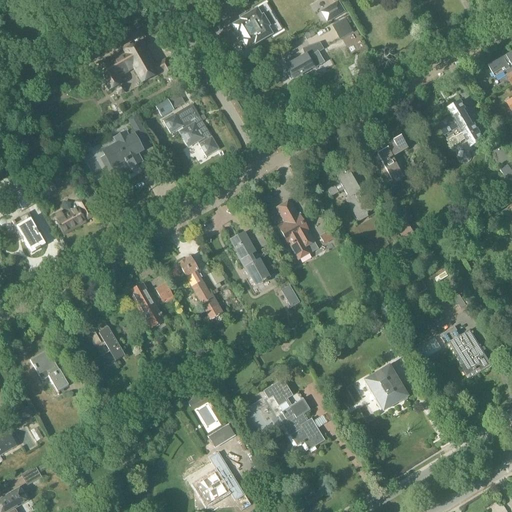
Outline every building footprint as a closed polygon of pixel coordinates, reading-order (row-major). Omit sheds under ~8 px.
[(344,12),(338,2),(320,12),(327,23),(344,12)] [(246,49),(254,44),(254,45),(271,35),(267,28),(274,24),(268,13),(261,17),(256,10),(239,20),(240,21),(232,26),(237,34),(239,32),(243,40),(241,41),(246,49)] [(345,17),(331,25),(339,39),(353,31),(345,17)] [(315,35),(314,33),(312,30),(303,35),(306,41),(315,35)] [(124,51),(126,55),(109,64),(107,60),(88,71),(93,80),(99,76),(108,92),(122,84),(117,76),(132,67),(142,84),(163,71),(166,76),(173,72),(165,59),(151,68),(140,50),(148,45),(144,39),(124,51)] [(286,62),(287,66),(285,67),(293,79),(313,68),(313,69),(324,63),(318,52),(322,50),(319,44),(302,49),(305,56),(294,62),(294,59),(286,62)] [(85,60),(93,55),(90,50),(82,55),(85,60)] [(511,85),(511,84),(511,52),(488,67),(495,78),(506,72),(508,76),(506,76),(511,85)] [(166,99),(155,105),(162,118),(173,111),(166,99)] [(456,116),(445,123),(452,135),(454,134),(455,137),(462,133),(471,148),(483,140),(465,111),(464,112),(459,103),(451,108),(456,116)] [(210,137),(192,105),(176,114),(175,114),(162,121),(170,134),(182,128),(183,129),(178,132),(187,148),(197,143),(198,145),(205,158),(219,150),(211,137),(210,137)] [(133,132),(140,128),(134,118),(127,122),(133,132)] [(134,139),(129,142),(126,137),(114,144),(117,149),(105,156),(113,170),(125,163),(130,171),(142,164),(137,156),(142,153),(134,139)] [(377,155),(391,180),(401,174),(400,171),(401,171),(400,164),(396,164),(392,157),(407,149),(400,137),(381,148),(383,151),(377,155)] [(508,183),(511,180),(511,167),(508,170),(502,174),(508,183)] [(334,175),(339,183),(327,190),(331,197),(343,190),(348,199),(346,201),(358,223),(368,217),(367,216),(367,214),(371,212),(346,168),(334,175)] [(38,191),(42,199),(55,191),(52,186),(49,187),(47,184),(40,188),(40,190),(38,191)] [(23,211),(35,205),(24,186),(13,193),(23,211)] [(55,220),(63,235),(85,223),(85,222),(91,218),(79,197),(72,200),(76,208),(55,220)] [(300,213),(297,215),(289,201),(276,208),(285,223),(278,227),(287,244),(288,243),(298,260),(310,253),(306,247),(314,243),(301,221),(303,220),(300,213)] [(31,220),(30,220),(26,214),(21,217),(24,223),(16,228),(15,229),(23,242),(24,241),(32,255),(41,249),(40,249),(46,245),(31,220)] [(405,242),(416,236),(413,231),(402,237),(405,242)] [(324,245),(332,240),(329,233),(324,236),(324,235),(319,237),(324,245)] [(250,247),(243,234),(230,242),(238,255),(237,255),(249,277),(250,277),(255,286),(268,279),(263,269),(264,269),(251,246),(250,247)] [(399,246),(403,243),(398,235),(394,237),(399,246)] [(209,295),(195,272),(197,271),(190,258),(178,265),(185,278),(191,274),(197,284),(191,288),(210,321),(222,314),(211,294),(209,295)] [(219,284),(225,281),(218,270),(208,276),(216,290),(221,287),(219,284)] [(440,284),(446,294),(457,288),(450,278),(440,284)] [(422,281),(412,287),(417,296),(427,290),(422,281)] [(163,304),(173,299),(165,284),(155,290),(163,304)] [(163,321),(142,285),(129,292),(138,308),(136,309),(140,315),(142,314),(150,329),(163,321)] [(467,302),(464,303),(459,295),(454,299),(452,295),(446,298),(453,309),(458,306),(461,309),(466,306),(469,311),(472,310),(467,302)] [(382,328),(375,317),(369,321),(375,332),(382,328)] [(101,344),(96,335),(85,318),(80,321),(95,347),(101,344)] [(124,357),(107,328),(104,323),(97,328),(99,333),(98,334),(103,342),(101,344),(95,347),(101,357),(109,352),(114,362),(124,357)] [(484,347),(481,349),(470,331),(460,336),(454,327),(440,336),(468,381),(492,367),(483,352),(486,350),(484,347)] [(47,351),(29,361),(38,377),(45,373),(57,393),(68,387),(47,351)] [(373,400),(381,414),(398,404),(400,406),(408,401),(401,388),(399,389),(393,379),(395,378),(387,365),(375,373),(372,374),(373,377),(363,383),(368,392),(371,390),(376,398),(373,400)] [(262,392),(267,400),(272,397),(278,407),(285,402),(288,408),(281,413),(282,414),(278,417),(283,425),(282,426),(284,429),(286,429),(287,431),(286,433),(288,436),(290,436),(296,447),(300,444),(301,445),(304,443),(308,451),(324,441),(311,419),(307,421),(303,415),(309,411),(302,399),(291,406),(287,399),(292,396),(282,380),(262,392)] [(186,401),(190,408),(205,398),(202,392),(186,401)] [(238,406),(234,399),(229,401),(233,409),(238,406)] [(28,407),(17,414),(22,423),(34,417),(28,407)] [(227,426),(208,438),(214,448),(234,436),(227,426)] [(0,437),(0,455),(16,446),(8,433),(0,437)] [(206,478),(207,478),(194,486),(207,506),(226,494),(226,493),(228,491),(235,501),(244,496),(218,453),(208,459),(217,473),(215,475),(214,474),(213,474),(212,473),(211,472),(210,472),(209,472),(208,473),(207,473),(207,474),(206,474),(206,476),(206,477),(206,478)] [(40,478),(47,474),(43,468),(56,460),(54,456),(35,468),(21,476),(27,486),(40,478)] [(65,460),(69,466),(74,464),(70,457),(65,460)] [(16,511),(14,508),(25,501),(18,488),(17,489),(16,488),(0,497),(1,498),(0,498),(0,511),(16,511)]
